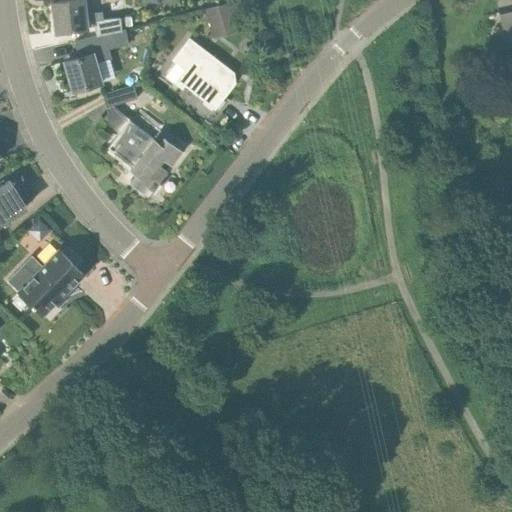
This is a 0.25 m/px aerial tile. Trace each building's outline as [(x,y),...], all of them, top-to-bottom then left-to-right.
[(88,28),(87,26),(86,13),(84,0),(71,0),(52,2),(55,32),(88,28)] [(511,0),(495,0),(500,18),(505,17),(509,34),(511,33),(511,0)] [(209,5),(214,33),(234,29),(229,2),(209,5)] [(121,28),(121,27),(131,26),(130,16),(103,19),(93,20),(94,26),(96,36),(107,34),(106,32),(121,28)] [(101,82),(96,63),(110,59),(107,49),(129,43),(125,27),(121,28),(106,32),(107,34),(96,36),(73,41),(77,57),(64,61),(72,90),(101,82)] [(231,71),(189,39),(173,60),(191,74),(183,84),(215,108),(234,82),(226,76),(231,71)] [(106,107),(136,98),(133,84),(101,94),(106,107)] [(131,120),(114,106),(96,127),(114,141),(109,146),(139,172),(131,182),(146,196),(182,153),(167,140),(168,138),(159,130),(153,137),(132,120),(131,120)] [(9,181),(0,186),(0,224),(26,207),(9,181)] [(83,274),(58,250),(43,266),(31,255),(7,280),(19,291),(43,315),(83,274)] [(20,310),(25,305),(18,297),(12,302),(20,310)] [(153,333),(158,337),(167,326),(162,322),(153,333)]
